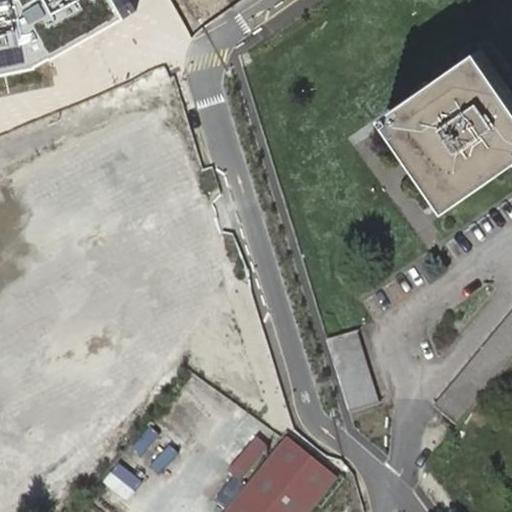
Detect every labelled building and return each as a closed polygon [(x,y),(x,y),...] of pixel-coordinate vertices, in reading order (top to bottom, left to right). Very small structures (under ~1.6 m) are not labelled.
[(13,0),(0,2),(0,70),(49,60),(136,11),(129,0),(13,0)] [(511,102),(480,56),(395,115),(416,147),(430,167),(451,198),(511,155),(511,102)] [(511,314),(435,407),(459,427),(511,363),(511,314)] [(328,342),(351,415),(381,405),(358,333),(328,342)] [(511,366),(495,390),(511,402),(511,366)] [(309,511),(336,480),(284,438),(284,439),(224,511),(309,511)]
